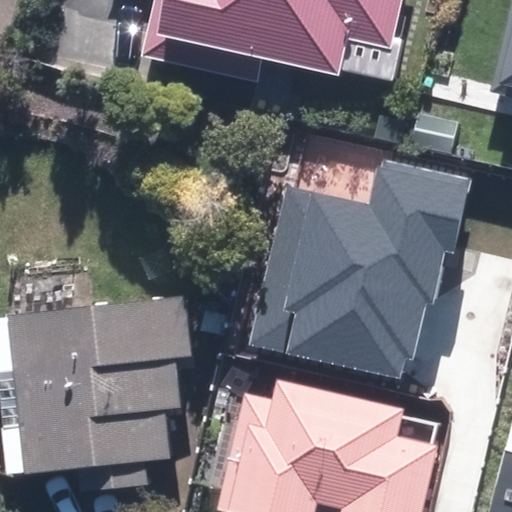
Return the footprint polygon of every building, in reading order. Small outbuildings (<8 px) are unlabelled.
[(155,0),(146,40),(391,97),(404,41),(392,38),(400,0),(155,0)] [(511,0),(495,93),(511,96),(511,0)] [(0,339),(18,483),(170,463),(164,413),(192,409),(178,301),(0,323),(0,339)] [(511,511),(511,384),(486,511),(511,511)] [(402,412),(276,387),(267,434),(242,429),(224,511),(306,511),(307,510),(318,511),(416,511),(428,452),(396,445),(402,412)]
